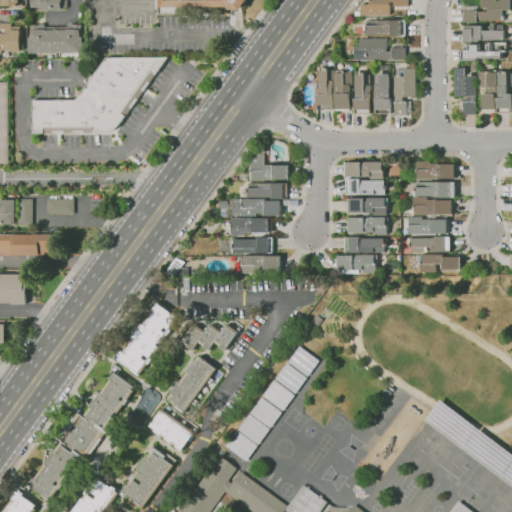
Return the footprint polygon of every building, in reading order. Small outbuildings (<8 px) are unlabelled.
[(30,0),(30,7),(66,8),(65,0),(30,0)] [(248,0),(241,9),(229,9),(227,7),(159,7),(158,0),(248,0)] [(390,15),(361,15),(361,5),(369,5),(369,0),(408,0),(408,6),(404,6),(404,11),(394,11),(394,1),(390,1),(390,15)] [(477,23),(463,23),(463,10),(467,10),(467,6),(477,6),(477,12),(487,12),(487,8),(481,8),(481,0),(510,0),(510,10),(502,10),(503,21),(477,21),(477,23)] [(0,20),(20,20),(21,50),(0,50),(0,20)] [(401,36),(391,36),(391,35),(366,35),(366,20),(401,20),(401,36)] [(28,22),(82,22),(82,51),(29,52),(28,22)] [(479,42),(463,42),(463,26),(482,26),(482,31),(490,31),(490,29),(488,29),(488,25),(503,25),(503,28),(505,28),(505,40),(479,40),(479,42)] [(406,60),(367,60),(354,60),(354,49),(358,48),(358,39),(387,39),(387,52),(391,52),(391,43),(402,43),(402,47),(405,47),(406,60)] [(477,61),(461,61),(461,49),(467,49),(467,44),(479,44),(479,50),(486,50),(486,43),(488,43),(488,42),(507,41),(507,51),(502,51),(502,59),(477,59),(477,61)] [(330,63),(323,60),(326,53),(333,56),(330,63)] [(168,57),(105,57),(73,100),(33,101),(34,132),(104,131),(112,128),(119,122),(168,57)] [(375,110),(375,74),(380,74),(380,65),(391,65),(391,74),(389,74),(389,98),(390,98),(391,110),(375,110)] [(407,115),(394,115),(394,76),(396,76),(396,69),(404,69),(404,68),(415,68),(415,97),(402,97),(402,101),(411,101),(411,111),(407,111),(407,115)] [(475,115),(463,115),(463,112),(459,112),(459,101),(468,101),(468,96),(455,96),(454,68),(465,68),(465,76),(475,76),(475,115)] [(333,109),(332,109),(332,105),(318,105),(318,109),(317,109),(317,95),(319,95),(319,70),(332,70),(333,109)] [(489,111),(482,111),(482,94),(487,94),(487,86),(479,87),(479,72),(489,72),(489,70),(496,70),(496,73),(497,73),(497,95),(495,95),(495,110),(489,110),(489,111)] [(335,109),(335,72),(352,72),(352,84),(349,84),(349,109),(335,109)] [(511,112),(496,112),(496,98),(498,98),(498,73),(511,73),(511,86),(507,86),(507,94),(511,94),(511,112)] [(354,109),(354,99),(356,99),(356,74),(370,74),(370,85),(370,109),(354,109)] [(289,180),(252,180),(252,178),(251,178),(251,163),(256,163),(256,154),(265,154),(265,165),(269,165),(269,162),(288,162),(288,165),(289,165),(289,180)] [(454,178),(417,179),(417,161),(430,161),(430,164),(454,164),(454,178)] [(384,179),(370,179),(370,177),(344,177),(344,162),(385,162),(385,169),(382,169),(383,171),(384,171),(384,179)] [(346,195),(346,179),(360,179),(360,181),(387,181),(387,185),(386,185),(386,189),(385,189),(385,195),(346,195)] [(455,198),(440,198),(440,196),(416,196),(413,196),(413,189),(415,189),(415,182),(455,182),(455,198)] [(273,199),(273,197),(248,197),(248,184),(283,183),(283,198),(273,199)] [(46,198),(72,197),(73,212),(47,213),(46,198)] [(18,198),(32,198),(33,224),(18,225),(18,198)] [(387,216),(374,216),(374,213),(347,213),(347,198),(388,198),(388,206),(385,206),(385,207),(387,207),(387,216)] [(452,215),(414,215),(414,198),(427,198),(427,200),(436,200),(452,200),(452,215)] [(0,222),(0,199),(14,199),(14,222),(0,222)] [(265,216),(265,214),(254,214),(254,215),(233,216),(232,200),(265,199),(265,201),(280,201),(281,216),(265,216)] [(448,234),(408,234),(407,226),(409,226),(408,216),(422,216),(422,219),(428,219),(428,217),(448,217),(448,234)] [(231,235),(231,225),(232,225),(232,218),(268,218),(269,233),(245,233),(245,235),(231,235)] [(387,234),(374,234),(374,232),(349,232),(349,218),(388,218),(388,225),(387,225),(387,234)] [(1,252),(1,233),(51,233),(51,252),(1,252)] [(432,253),(432,252),(411,253),(411,248),(409,248),(409,246),(408,238),(435,238),(435,236),(450,236),(450,252),(432,253)] [(269,254),(245,254),(245,248),(234,249),(234,238),(268,237),(269,254)] [(384,253),(346,253),(345,237),(360,237),(360,239),(387,238),(387,243),(385,243),(385,248),(384,248),(384,253)] [(376,273),(341,274),(341,270),(337,270),(337,256),(377,255),(377,261),(376,261),(376,264),(376,273)] [(436,272),(421,272),(421,261),(422,261),(422,255),(443,255),(443,256),(461,256),(461,269),(443,269),(443,264),(436,264),(436,272)] [(242,273),(242,263),(244,263),(243,256),(281,256),(281,271),(255,271),(255,273),(242,273)] [(0,273),(28,273),(28,303),(0,303),(0,273)] [(189,279),(189,291),(184,291),(184,290),(177,290),(177,279),(189,279)] [(139,375),(117,359),(121,352),(122,353),(133,338),(132,338),(141,325),(142,325),(153,310),(152,310),(157,303),(173,315),(175,312),(179,315),(165,334),(167,335),(161,344),(158,342),(156,345),(160,348),(152,359),(149,364),(148,363),(139,375)] [(225,350),(220,347),(221,344),(216,340),(209,350),(204,346),(205,344),(199,340),(192,350),(187,346),(188,344),(183,340),(184,338),(186,339),(188,336),(187,335),(195,323),(206,331),(211,323),(223,331),(227,324),(236,331),(239,328),(241,329),(239,331),(240,332),(236,339),(234,337),(225,350)] [(288,362),(299,346),(319,361),(308,376),(288,362)] [(185,412),(175,404),(176,403),(173,401),(172,402),(167,399),(171,393),(178,383),(179,383),(187,372),(186,371),(194,361),(194,362),(198,356),(202,359),(203,358),(206,361),(206,362),(216,369),(210,378),(213,380),(211,383),(208,381),(185,412)] [(307,378),(295,393),(275,379),(287,363),(307,378)] [(48,498),(29,485),(33,478),(36,480),(46,465),(44,464),(54,451),(59,444),(62,446),(64,443),(59,439),(77,413),(86,419),(88,417),(85,415),(91,407),(90,407),(99,394),(100,394),(110,380),(110,379),(115,373),(131,384),(128,388),(133,392),(127,400),(128,401),(125,405),(124,405),(118,413),(115,411),(111,417),(114,419),(115,417),(118,419),(110,430),(109,429),(106,434),(105,433),(101,439),(102,439),(91,455),(89,454),(86,459),(87,460),(85,463),(80,460),(73,471),(69,469),(66,474),(68,475),(62,485),(62,486),(59,490),(58,489),(52,497),(49,495),(48,498)] [(294,395),(283,411),(263,396),(274,380),(294,395)] [(282,413),(270,428),(250,413),(262,397),(282,413)] [(511,453),(440,399),(424,419),(511,485),(511,453)] [(181,451),(176,447),(177,446),(172,442),(171,443),(165,439),(166,438),(161,434),(160,435),(154,431),(156,430),(150,426),(162,409),(171,415),(174,412),(176,413),(173,417),(182,423),(184,420),(186,421),(183,425),(192,431),(194,428),(197,430),(181,451)] [(269,429),(258,444),(238,429),(249,414),(269,429)] [(257,446),(246,461),(226,446),(237,431),(257,446)] [(143,507),(122,491),(130,480),(129,479),(132,474),(133,475),(150,452),(149,451),(152,447),(157,451),(155,452),(164,458),(167,454),(175,460),(172,464),(174,466),(143,507)] [(177,511),(219,456),(237,469),(236,470),(240,474),(241,472),(288,506),(304,484),(327,502),(319,511),(287,511),(285,510),(283,511),(348,511),(354,504),(364,511),(177,511)] [(104,511),(72,511),(82,499),(86,494),(84,492),(87,488),(89,489),(92,485),(97,478),(111,488),(112,486),(115,489),(114,491),(116,492),(116,493),(118,494),(104,511)] [(5,511),(14,500),(12,498),(16,492),(18,493),(20,491),(23,494),(22,495),(36,505),(33,509),(36,510),(34,511),(5,511)] [(449,511),(458,501),(472,511),(449,511)]
